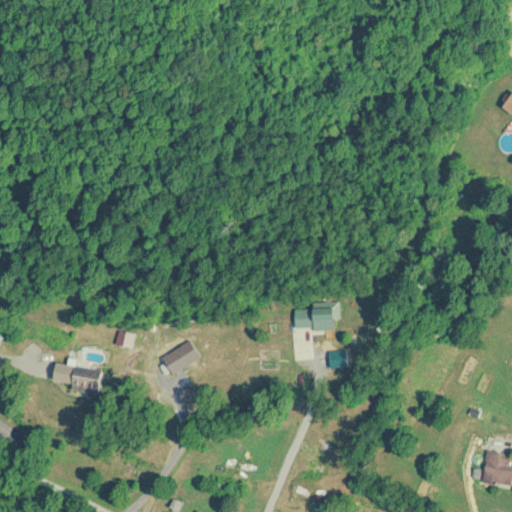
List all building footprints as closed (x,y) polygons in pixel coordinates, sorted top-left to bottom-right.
[(295,306),(295,328),(335,328),(335,306),(295,306)] [(173,375),(202,356),(191,339),(162,357),(173,375)] [(99,391),(102,368),(56,362),(53,385),(99,391)] [(511,439),(494,439),(493,472),(511,473),(511,439)] [(303,461),(323,461),(323,441),(303,441),(303,461)] [(248,486),(209,475),(206,487),(245,498),(248,486)]
